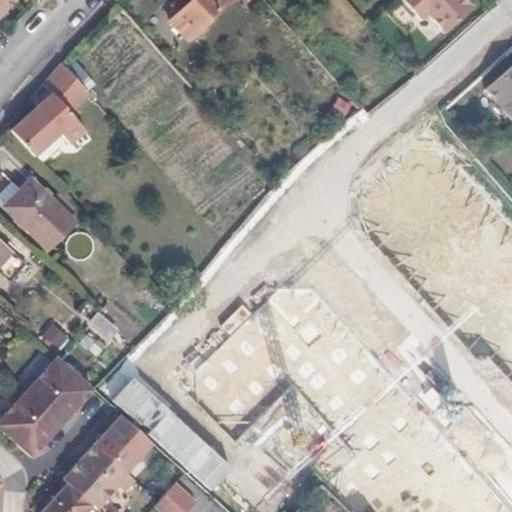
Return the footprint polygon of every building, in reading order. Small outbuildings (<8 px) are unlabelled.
[(134,0),(115,0),(113,2),(122,12),(132,3),(134,0)] [(182,0),(187,5),(170,22),(188,42),(230,1),(228,0),(182,0)] [(400,0),(419,21),(426,16),(442,34),(471,8),(463,0),(400,0)] [(132,3),(122,12),(150,42),(159,34),(132,3)] [(511,64),(485,88),(495,99),(495,108),(500,114),(509,115),(511,119),(511,64)] [(45,88),(53,95),(11,132),(34,158),(59,136),(69,147),(85,134),(70,117),(90,99),(64,69),(45,88)] [(11,184),(0,194),(0,203),(45,250),(72,224),(30,179),(18,190),(11,184)] [(0,269),(13,255),(0,243),(0,269)] [(168,309),(157,297),(143,313),(154,324),(168,309)] [(27,375),(15,388),(52,421),(62,410),(66,415),(89,389),(57,360),(53,356),(32,380),(27,375)] [(5,399),(11,404),(0,417),(0,433),(28,458),(49,434),(45,429),(52,421),(15,388),(5,399)] [(66,415),(62,410),(52,421),(57,425),(66,415)] [(119,415),(92,445),(113,465),(124,474),(152,444),(119,415)] [(57,425),(52,421),(45,429),(49,434),(57,425)] [(92,445),(82,455),(104,474),(113,465),(92,445)] [(82,455),(61,479),(66,483),(90,506),(94,510),(116,486),(123,492),(132,482),(124,474),(113,465),(104,474),(82,455)] [(84,511),(90,506),(66,483),(39,511),(84,511)] [(173,485),(162,496),(179,511),(183,511),(193,502),(190,500),(173,485)] [(156,503),(153,506),(159,511),(179,511),(162,496),(156,503)]
